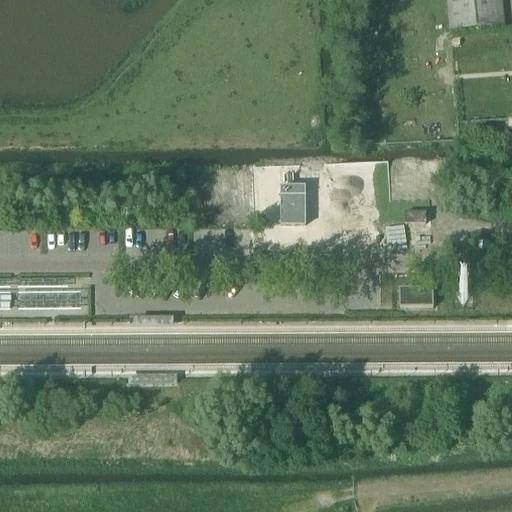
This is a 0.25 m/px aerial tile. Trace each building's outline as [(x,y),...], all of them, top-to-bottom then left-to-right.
[(504,26),(501,0),(446,0),(450,32),(504,26)] [(511,136),(511,118),(511,125),(488,126),(488,137),(511,136)] [(304,187),(280,187),(280,227),(304,227),(304,187)] [(425,214),(404,214),(404,226),(425,226),(425,214)] [(399,293),(399,308),(433,308),(433,293),(399,293)]
